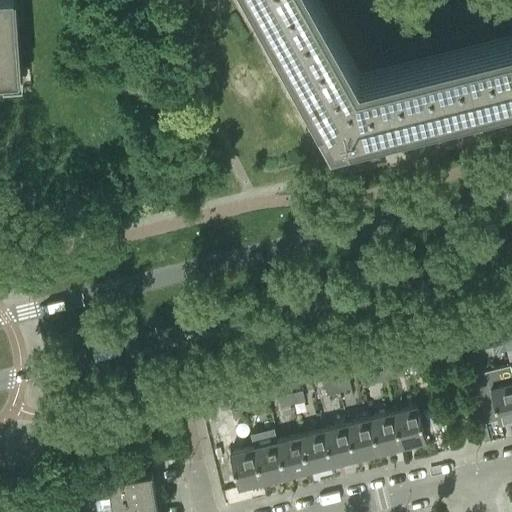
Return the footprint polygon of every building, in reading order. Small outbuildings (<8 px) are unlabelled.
[(19,36),(18,28),(16,0),(0,0),(0,79),(19,78),(16,37),(19,36)] [(256,0),(332,136),(511,90),(511,32),(361,71),(320,0),(256,0)] [(493,351),(506,348),(504,338),(491,341),(493,351)] [(395,365),(383,368),(385,378),(397,375),(395,365)] [(372,381),(385,378),(383,368),(370,371),(372,381)] [(348,376),(336,379),(338,390),(351,386),(348,376)] [(326,393),(338,390),(336,379),(323,383),(326,393)] [(511,379),(490,385),(499,420),(511,416),(511,379)] [(302,388),(289,391),(292,401),(304,398),(302,388)] [(292,401),(289,391),(277,394),(279,404),(292,401)] [(256,399),(243,403),(246,413),(258,410),(256,399)] [(246,413),(243,403),(230,406),(233,416),(246,413)] [(417,403),(393,409),(402,444),(426,438),(417,403)] [(393,409),(370,415),(378,450),(402,444),(393,409)] [(370,415),(346,421),(355,455),(378,450),(370,415)] [(346,421),(323,427),(332,461),(355,455),(346,421)] [(323,427),(300,433),(309,467),(332,461),(323,427)] [(300,433),(277,438),(286,473),(309,467),(300,433)] [(277,438),(254,444),(262,479),(286,473),(277,438)] [(254,444),(229,450),(238,485),(262,479),(254,444)] [(107,477),(110,495),(154,488),(151,470),(107,477)] [(121,511),(157,506),(154,488),(110,495),(112,511),(121,511)]
